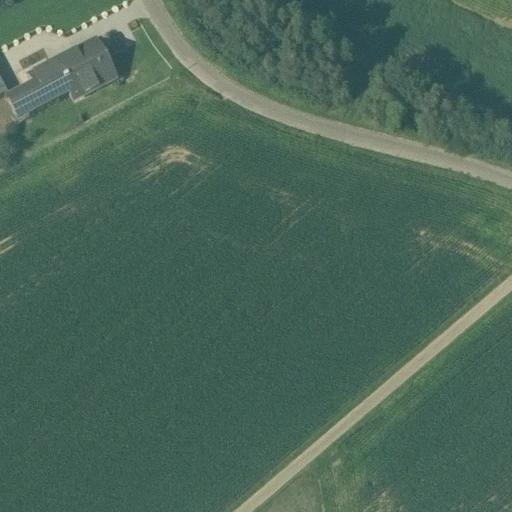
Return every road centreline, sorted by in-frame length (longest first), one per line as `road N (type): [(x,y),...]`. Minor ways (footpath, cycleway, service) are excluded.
road 1 (residential): [(147,0),(174,43),(223,88),(314,126),(511,183)]
road 2 (residential): [(244,511),(511,281)]
